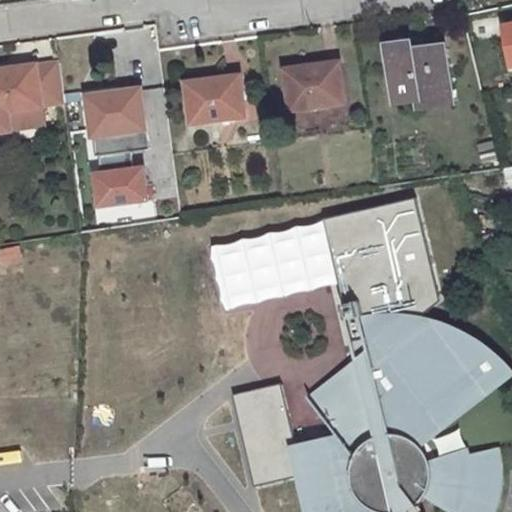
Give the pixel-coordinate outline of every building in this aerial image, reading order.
[(504,70),(511,69),(511,21),(498,23),(504,70)] [(410,45),(388,49),(394,102),(416,99),(417,106),(452,102),(445,49),(411,54),(410,45)] [(59,62),(1,71),(0,71),(0,132),(44,126),(41,106),(64,103),(59,62)] [(285,70),(287,83),(291,110),(343,103),(338,62),(285,70)] [(185,83),(187,96),(191,123),(244,116),(239,76),(185,83)] [(141,89),(104,94),(86,96),(91,136),(146,129),(141,89)] [(481,166),(496,162),(492,141),(477,145),(481,166)] [(88,175),(95,212),(148,203),(142,165),(88,175)] [(374,314),(363,316),(376,366),(411,339),(403,330),(421,316),(395,313),(374,314)] [(391,511),(410,498),(416,506),(424,499),(426,496),(451,511),(495,511),(496,510),(500,492),(502,480),(501,464),(499,451),(469,457),(467,449),(430,461),(429,458),(426,453),(421,447),(417,443),(429,434),(433,439),(483,391),(487,396),(511,375),(511,366),(502,356),(485,342),(463,330),(447,323),(435,319),(429,324),(422,315),(421,316),(403,330),(411,339),(376,366),(363,376),(358,362),(319,392),(326,401),(317,408),(337,433),(336,434),(339,448),(331,450),(331,447),(300,455),(309,496),(312,511),(391,511)] [(319,392),(310,399),(317,408),(326,401),(319,392)] [(336,434),(297,444),(300,455),(331,447),(331,450),(339,448),(336,434)] [(305,511),(312,511),(309,496),(302,498),(305,511)]
